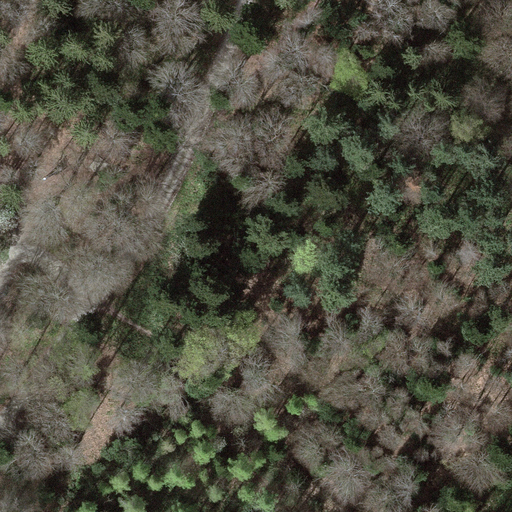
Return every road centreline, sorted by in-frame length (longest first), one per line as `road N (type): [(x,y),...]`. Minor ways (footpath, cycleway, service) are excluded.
road 1 (track): [(194,131),(95,297)]
road 2 (track): [(95,297),(0,428)]
road 3 (track): [(248,0),(194,131)]
